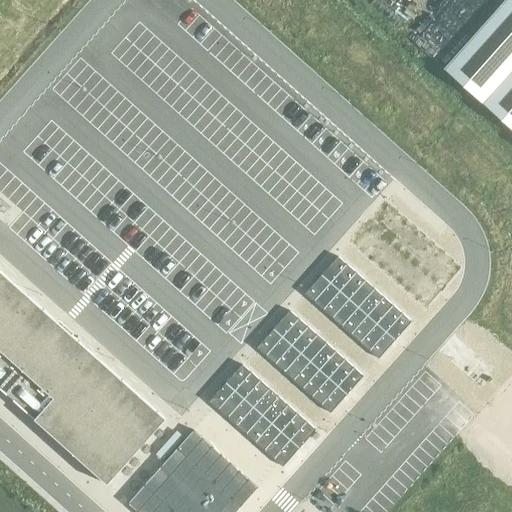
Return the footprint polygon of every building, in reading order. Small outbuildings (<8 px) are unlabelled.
[(511,0),(504,0),(444,67),(511,127),(511,0)] [(337,256),(304,293),(378,359),(411,322),(337,256)] [(165,419),(0,271),(0,389),(107,484),(165,419)] [(289,310),(256,347),(330,413),(363,376),(289,310)] [(241,364),(208,401),(282,467),(315,430),(241,364)] [(161,467),(128,504),(137,511),(235,511),(257,487),(193,430),(161,467)]
